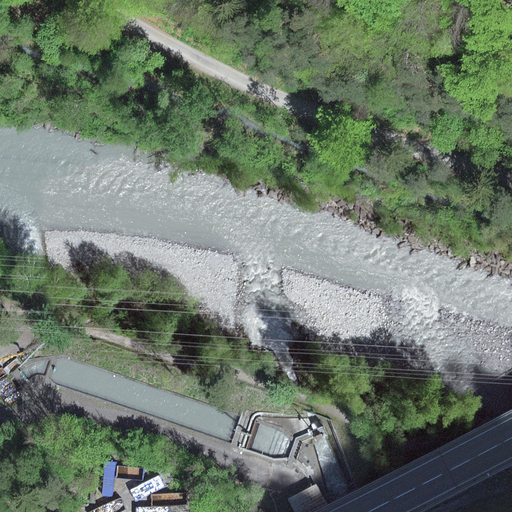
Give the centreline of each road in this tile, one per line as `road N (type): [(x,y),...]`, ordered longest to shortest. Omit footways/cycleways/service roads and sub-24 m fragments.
road 1 (track): [(511,171),(94,0)]
road 2 (track): [(0,303),(142,336),(398,430)]
road 3 (primary): [(511,433),(366,511)]
